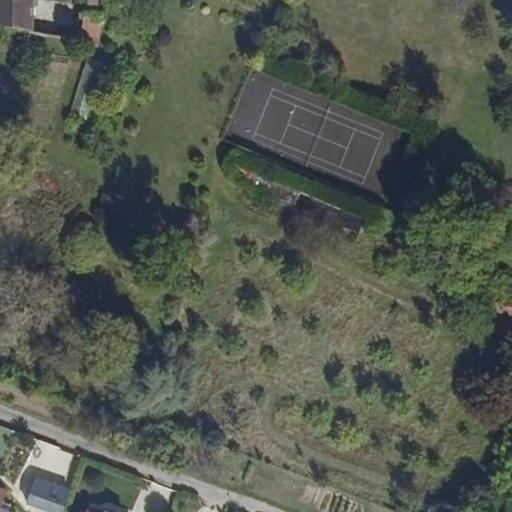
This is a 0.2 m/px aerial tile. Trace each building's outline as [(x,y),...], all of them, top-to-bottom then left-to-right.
[(0,0),(0,29),(32,34),(31,0),(0,0)] [(85,0),(83,15),(97,18),(99,0),(85,0)] [(97,18),(83,15),(78,41),(98,45),(102,19),(97,18)] [(366,218),(236,165),(228,184),(358,238),(366,218)] [(511,300),(483,289),(476,306),(511,319),(511,300)] [(63,511),(71,491),(35,478),(26,503),(51,511),(63,511)]
